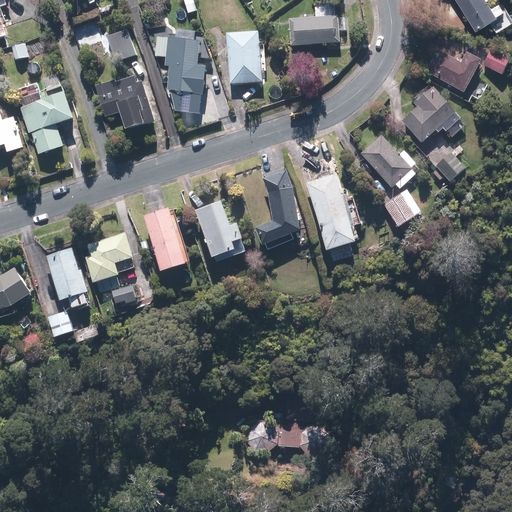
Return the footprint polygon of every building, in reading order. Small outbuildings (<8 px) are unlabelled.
[(0,0),(0,39),(8,37),(0,12),(0,8),(8,6),(6,0),(0,0)] [(194,0),(184,0),(189,16),(199,13),(194,0)] [(497,17),(486,0),(457,0),(476,30),(497,17)] [(291,21),(293,47),(341,43),(339,18),(291,21)] [(127,32),(110,38),(118,61),(136,55),(127,32)] [(260,33),(229,35),(233,85),(264,82),(260,33)] [(200,67),(202,42),(160,38),(158,56),(169,57),(168,67),(172,67),(170,91),(172,91),(177,112),(201,114),(203,96),(205,96),(208,68),(200,67)] [(32,58),(29,45),(17,48),(20,61),(32,58)] [(510,59),(492,49),(483,66),(501,76),(510,59)] [(440,52),(429,73),(465,93),(482,61),(469,54),(463,64),(440,52)] [(59,76),(45,80),(48,94),(62,90),(59,76)] [(117,81),(98,86),(107,117),(123,113),(129,130),(156,121),(144,82),(137,84),(135,77),(117,83),(117,81)] [(404,121),(424,143),(438,131),(440,133),(445,129),(453,138),(467,126),(433,88),(415,104),(419,108),(404,121)] [(67,93),(23,109),(39,155),(65,146),(57,125),(76,118),(67,93)] [(486,122),(494,109),(483,103),(476,116),(486,122)] [(0,147),(8,145),(10,152),(25,148),(15,118),(4,121),(0,107),(0,147)] [(382,136),(362,154),(393,188),(413,169),(382,136)] [(466,169),(453,154),(438,168),(451,183),(466,169)] [(270,194),(275,222),(258,229),(265,246),(302,231),(295,189),(288,171),(287,172),(286,169),(265,177),(266,179),(265,180),(270,194)] [(336,176),(308,184),(329,251),(357,242),(336,176)] [(409,190),(385,206),(400,228),(424,212),(409,190)] [(223,203),(198,212),(215,258),(237,250),(234,243),(244,239),(238,225),(232,227),(223,203)] [(170,209),(146,217),(164,272),(187,265),(170,209)] [(126,234),(90,246),(93,257),(88,259),(96,283),(121,275),(117,263),(134,258),(126,234)] [(74,249),(48,257),(62,301),(90,293),(83,272),(81,272),(74,249)] [(0,310),(15,306),(33,294),(17,269),(1,278),(0,278),(0,310)] [(112,290),(116,303),(126,300),(127,305),(137,303),(131,285),(112,290)] [(70,311),(51,317),(57,337),(76,331),(70,311)] [(291,396),(290,427),(278,426),(269,423),(258,422),(250,429),(250,444),(257,452),(270,453),(277,445),(310,446),(311,428),(311,421),(318,422),(319,397),(291,396)]
